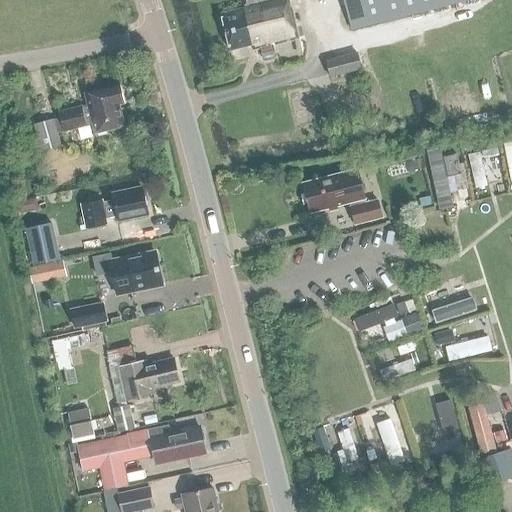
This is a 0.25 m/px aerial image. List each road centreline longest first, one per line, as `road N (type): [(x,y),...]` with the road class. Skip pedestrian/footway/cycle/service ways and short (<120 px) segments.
road 1 (tertiary): [(281,511),(161,33)]
road 2 (unclassified): [(0,62),(161,33)]
